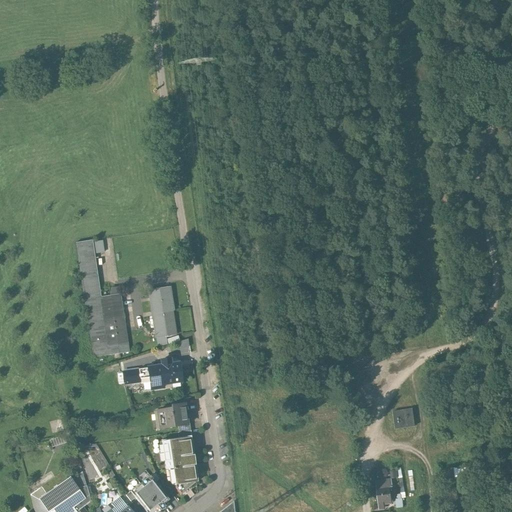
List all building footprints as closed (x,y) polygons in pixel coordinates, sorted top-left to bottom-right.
[(92,241),(75,244),(93,357),(129,351),(121,295),(101,298),(92,241)] [(170,289),(151,291),(157,338),(176,335),(170,289)] [(180,342),(178,336),(167,340),(169,345),(180,342)] [(148,369),(150,377),(151,391),(164,389),(164,386),(184,383),(181,365),(171,366),(170,359),(161,361),(162,367),(148,369)] [(511,359),(435,368),(436,379),(511,371),(511,359)] [(150,377),(148,369),(139,370),(140,379),(150,377)] [(140,379),(139,370),(125,372),(126,383),(133,382),(133,380),(140,379)] [(158,411),(161,429),(178,426),(188,425),(185,404),(171,407),(171,409),(158,411)] [(415,428),(413,410),(393,412),(396,430),(415,428)] [(63,418),(54,421),(56,431),(66,429),(63,418)] [(191,437),(190,431),(179,432),(177,433),(178,439),(189,437),(191,437)] [(166,441),(173,486),(179,494),(195,483),(196,482),(189,437),(178,439),(166,441)] [(56,438),(49,441),(53,448),(60,446),(56,438)] [(141,450),(131,453),(133,458),(142,455),(141,450)] [(511,476),(511,463),(440,471),(441,481),(447,481),(447,483),(511,476)] [(398,470),(379,471),(380,479),(398,477),(398,470)] [(42,488),(47,496),(70,479),(64,472),(42,488)] [(168,501),(149,476),(126,495),(139,511),(141,511),(144,510),(145,511),(153,511),(158,511),(165,507),(163,505),(168,501)] [(47,496),(39,502),(45,511),(51,511),(53,511),(75,511),(73,508),(85,500),(77,490),(70,479),(47,496)] [(376,482),(377,491),(393,489),(392,480),(376,482)] [(94,495),(91,485),(86,487),(89,497),(94,495)] [(86,487),(77,490),(85,500),(73,508),(75,511),(78,511),(83,509),(91,502),(89,497),(86,487)] [(45,511),(39,502),(47,496),(42,488),(30,496),(34,511),(45,511)] [(393,492),(393,489),(377,491),(379,511),(384,510),(384,505),(392,504),(391,492),(393,492)] [(115,509),(110,511),(131,511),(120,498),(111,505),(115,509)] [(234,511),(233,503),(222,511),(234,511)]
